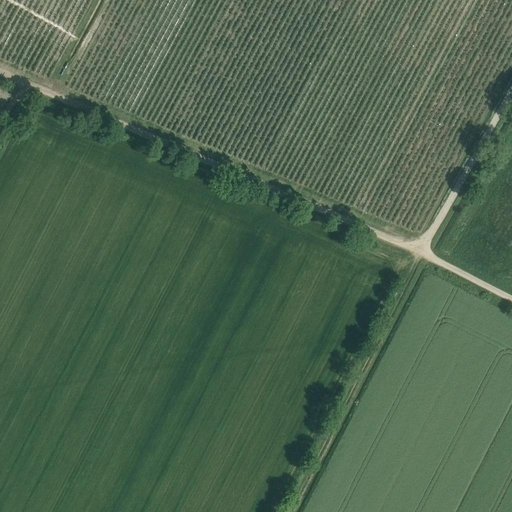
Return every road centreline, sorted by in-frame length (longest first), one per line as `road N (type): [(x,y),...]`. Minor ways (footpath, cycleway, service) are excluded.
road 1 (track): [(511,307),(25,83)]
road 2 (track): [(290,511),(422,261)]
road 3 (track): [(511,98),(422,261)]
